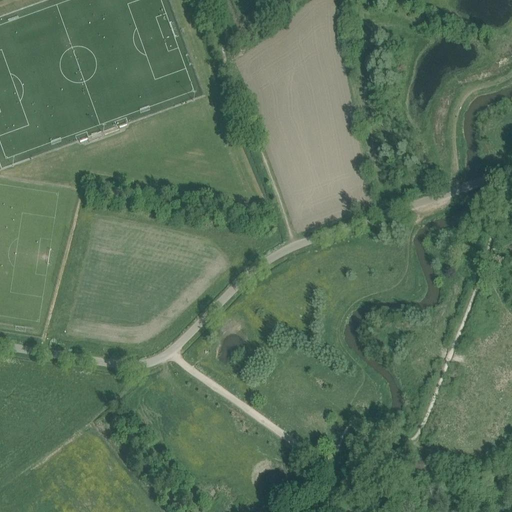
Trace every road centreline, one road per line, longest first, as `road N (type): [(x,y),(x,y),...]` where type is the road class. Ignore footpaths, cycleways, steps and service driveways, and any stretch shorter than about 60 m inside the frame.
road 1 (unclassified): [(0,345),(151,362),(282,251),(511,171)]
road 2 (track): [(320,466),(170,353)]
